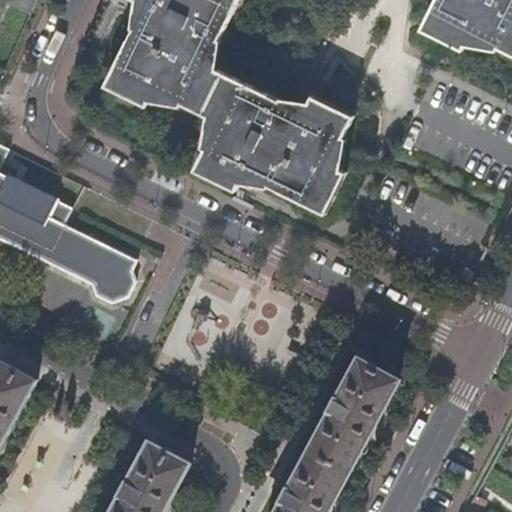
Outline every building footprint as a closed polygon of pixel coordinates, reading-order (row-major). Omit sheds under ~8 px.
[(13,0),(12,4),(32,14),(37,0),(13,0)] [(209,114),(227,73),(208,64),(239,0),(140,0),(147,3),(109,84),(150,103),(157,89),(209,114)] [(511,0),(439,0),(427,26),(466,47),(474,31),(511,50),(511,0)] [(306,112),(227,73),(209,114),(222,120),(198,170),(238,189),(244,175),(326,214),(347,172),(330,164),(354,115),(314,95),(306,112)] [(0,144),(0,239),(94,286),(98,296),(113,303),(129,298),(136,283),(133,272),(139,260),(66,225),(74,209),(59,202),(59,201),(11,177),(10,178),(0,173),(0,168),(9,149),(0,144)] [(285,502),(280,511),(331,511),(401,381),(361,360),(341,398),(339,397),(331,411),(333,413),(293,488),(290,487),(282,501),(285,502)] [(0,449),(37,382),(0,361),(0,449)] [(163,511),(190,461),(151,440),(130,480),(128,478),(119,493),(122,494),(112,511),(163,511)]
